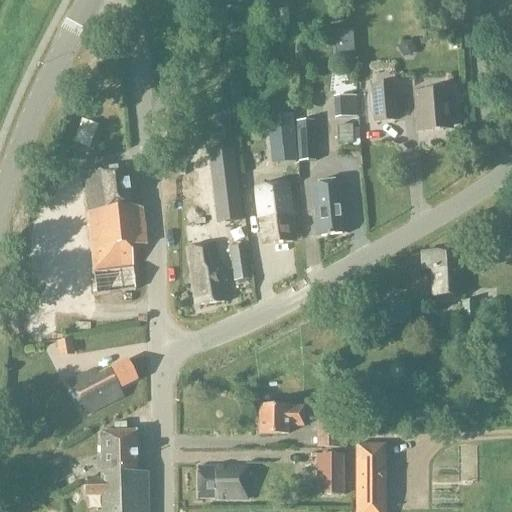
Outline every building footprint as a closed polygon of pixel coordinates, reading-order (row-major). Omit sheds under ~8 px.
[(393,86),(371,88),(374,124),(396,122),(393,86)] [(414,95),(417,134),(452,131),(449,93),(414,95)] [(356,118),(355,97),(333,97),(334,119),(356,118)] [(296,123),(298,164),(316,163),(314,122),(296,123)] [(292,127),(269,129),(271,148),(294,146),(292,127)] [(339,145),(352,145),(352,128),(339,128),(339,145)] [(232,151),(206,154),(214,225),(240,222),(232,151)] [(147,246),(142,210),(129,205),(125,169),(82,174),(97,296),(136,291),(131,248),(147,246)] [(284,216),(291,215),(286,182),(250,187),(259,249),(267,248),(270,268),(284,265),(282,246),(288,245),(284,216)] [(347,235),(342,182),(311,186),(316,238),(347,235)] [(63,184),(63,217),(77,217),(77,184),(63,184)] [(182,241),(206,240),(205,223),(181,224),(182,241)] [(187,249),(195,307),(228,302),(223,270),(221,270),(217,265),(214,246),(187,249)] [(250,280),(245,247),(229,250),(234,283),(250,280)] [(462,297),(460,253),(422,254),(423,272),(432,271),(433,298),(462,297)] [(31,290),(30,316),(48,316),(49,291),(31,290)] [(476,318),(475,302),(460,303),(461,327),(480,327),(479,318),(476,318)] [(410,324),(409,304),(386,305),(387,325),(410,324)] [(71,340),(56,343),(58,359),(74,356),(71,340)] [(126,361),(97,376),(94,372),(68,385),(85,416),(122,398),(119,391),(137,381),(126,361)] [(303,409),(259,408),(259,436),(287,436),(287,428),(303,428),(303,409)] [(345,422),(321,421),(321,450),(345,450),(345,422)] [(101,482),(89,482),(83,482),(83,498),(101,498),(101,511),(147,511),(147,473),(136,473),(135,432),(100,433),(101,482)] [(355,445),(355,511),(384,511),(385,445),(355,445)] [(316,456),(316,497),(344,497),(343,458),(343,456),(335,456),(316,456)] [(197,500),(246,500),(246,469),(197,469),(197,500)]
